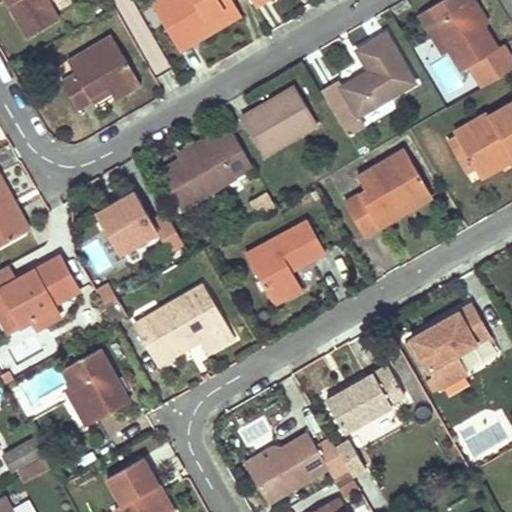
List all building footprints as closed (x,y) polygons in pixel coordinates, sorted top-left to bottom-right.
[(48,0),(6,0),(27,38),(59,20),(48,0)] [(191,32),(197,29),(203,25),(200,19),(217,9),(221,15),(235,7),(230,0),(151,0),(150,0),(178,49),(195,40),(191,32)] [(484,23),(485,19),(487,15),(478,14),(470,0),(437,0),(432,3),(440,17),(434,20),(449,47),(461,67),(498,47),(484,23)] [(419,10),(442,51),(449,47),(434,20),(440,17),(432,3),(419,10)] [(195,40),(239,15),(235,7),(221,15),(217,9),(200,19),(203,25),(197,29),(191,32),(195,40)] [(356,113),(413,80),(384,30),(355,46),(366,67),(324,90),(342,121),(356,113)] [(61,79),(77,107),(92,100),(90,95),(107,85),(114,98),(140,84),(111,32),(68,57),(75,70),(61,79)] [(242,114),(252,133),(263,152),(317,120),(295,83),(242,114)] [(97,107),(114,98),(107,85),(90,95),(92,100),(97,107)] [(511,100),(488,115),(484,109),(451,128),(473,167),(506,148),(510,155),(511,153),(511,100)] [(362,123),(356,113),(342,121),(348,131),(362,123)] [(215,137),(212,131),(198,139),(200,144),(158,168),(180,206),(205,191),(232,177),(252,165),(231,128),(215,137)] [(442,133),(465,172),(473,167),(451,128),(442,133)] [(427,183),(405,145),(359,171),(366,185),(343,198),(363,232),(396,213),(392,203),(427,183)] [(473,167),(477,174),(510,155),(506,148),(473,167)] [(240,191),(232,177),(205,191),(214,206),(240,191)] [(433,193),(427,183),(392,203),(396,213),(433,193)] [(0,242),(4,240),(24,229),(0,187),(0,242)] [(95,210),(106,230),(118,250),(157,228),(152,218),(135,187),(95,210)] [(278,206),(269,191),(250,201),(259,216),(278,206)] [(167,210),(152,218),(157,228),(169,249),(184,242),(167,210)] [(322,247),(305,215),(243,248),(270,299),(298,284),(289,265),(322,247)] [(0,287),(1,287),(10,304),(3,308),(13,326),(32,315),(38,325),(59,314),(53,302),(78,288),(59,254),(18,277),(9,261),(0,265),(0,287)] [(163,311),(149,319),(136,327),(153,357),(196,333),(207,352),(234,336),(203,280),(159,305),(163,311)] [(116,297),(107,281),(97,286),(106,302),(116,297)] [(0,287),(0,315),(7,329),(13,326),(3,308),(10,304),(1,287),(0,287)] [(468,374),(465,368),(482,358),(478,351),(494,342),(491,336),(473,303),(412,336),(439,386),(440,388),(445,386),(449,393),(469,383),(465,375),(468,374)] [(99,343),(60,364),(70,382),(89,417),(128,396),(99,343)] [(400,395),(384,366),(323,400),(342,433),(388,407),(386,404),(400,395)] [(63,386),(82,421),(89,417),(70,382),(63,386)] [(277,452),(272,450),(261,457),(257,450),(243,458),(265,499),(326,465),(333,478),(347,470),(336,451),(332,444),(319,451),(314,442),(307,429),(279,444),(281,450),(277,452)] [(319,451),(332,444),(327,435),(314,442),(319,451)] [(14,471),(47,453),(39,438),(6,456),(14,471)] [(271,442),(257,450),(261,457),(272,450),(277,452),(281,450),(279,444),(271,442)] [(362,470),(347,444),(336,451),(347,470),(351,477),(362,470)] [(114,511),(164,511),(149,484),(156,481),(141,453),(104,473),(118,499),(110,504),(114,511)] [(164,511),(171,508),(156,481),(149,484),(164,511)] [(344,511),(334,493),(299,511),(344,511)] [(16,511),(7,494),(0,498),(0,511),(16,511)]
